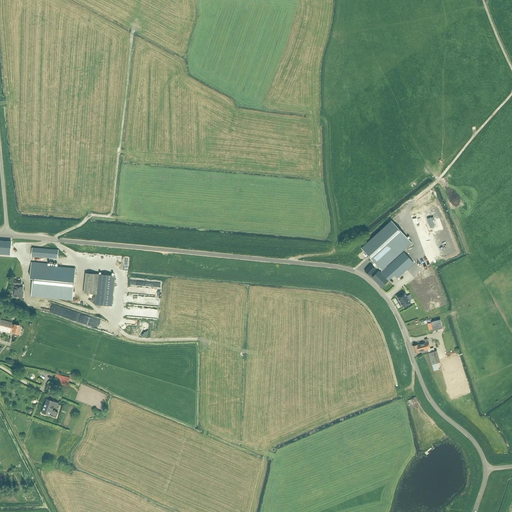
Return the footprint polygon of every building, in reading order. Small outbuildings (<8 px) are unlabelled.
[(361,248),(382,271),(411,243),(391,221),(361,248)] [(440,243),(424,248),(425,253),(452,244),(450,239),(439,243),(440,243)] [(0,253),(4,254),(10,254),(10,246),(11,242),(0,241),(0,242),(0,243),(0,253)] [(438,261),(456,256),(454,247),(437,252),(439,255),(436,256),(438,261)] [(32,254),(31,256),(57,258),(58,249),(53,249),(32,248),(32,254)] [(394,275),(397,278),(414,263),(403,252),(380,273),(378,271),(371,278),(381,287),(388,280),(394,275)] [(48,264),(30,262),(28,277),(32,278),(31,295),(72,299),(75,269),(47,266),(48,264)] [(364,271),(369,276),(375,270),(370,265),(364,271)] [(98,274),(86,273),(84,293),(96,294),(98,274)] [(111,306),(114,276),(98,274),(96,294),(95,304),(111,306)] [(21,281),(13,280),(13,284),(15,284),(15,286),(14,297),(22,297),(23,287),(17,287),(18,285),(21,285),(21,281)] [(410,303),(404,292),(397,297),(403,307),(410,303)] [(425,313),(431,311),(428,302),(423,304),(425,313)] [(442,328),(440,319),(430,322),(431,323),(432,329),(433,331),(442,328)] [(15,334),(18,334),(19,330),(18,329),(19,325),(13,324),(13,325),(11,324),(11,323),(0,320),(0,330),(9,333),(9,331),(12,332),(14,333),(15,334)] [(437,351),(434,351),(433,348),(430,349),(427,339),(424,340),(425,343),(417,345),(412,346),(414,353),(419,352),(427,349),(431,365),(440,362),(437,351)] [(55,374),(54,380),(62,382),(61,385),(67,387),(70,378),(55,374)] [(47,399),(42,413),(49,416),(49,415),(56,418),(58,412),(52,410),(54,407),(56,408),(58,403),(47,399)]
